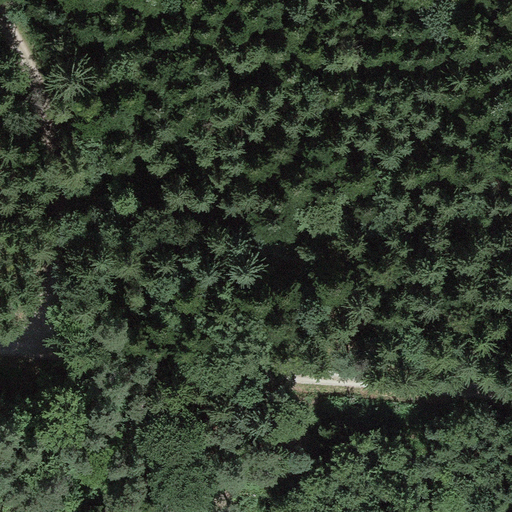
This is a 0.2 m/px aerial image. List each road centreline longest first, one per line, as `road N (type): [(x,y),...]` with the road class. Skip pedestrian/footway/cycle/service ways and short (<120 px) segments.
road 1 (track): [(0,347),(511,393)]
road 2 (track): [(0,12),(26,62),(50,149),(50,352)]
